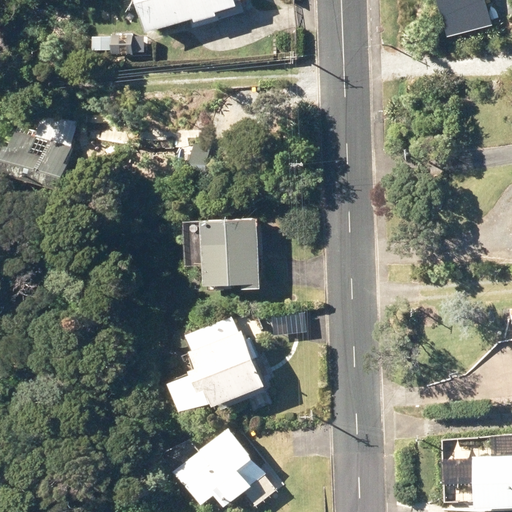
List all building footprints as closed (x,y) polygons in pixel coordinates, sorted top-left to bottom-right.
[(232,12),(251,6),(248,0),(154,0),(167,34),(213,17),(215,23),(234,16),(232,12)] [(155,52),(154,36),(143,37),(143,34),(125,35),(126,56),(144,55),(144,53),(155,52)] [(20,172),(67,188),(90,119),(43,103),(20,172)] [(199,154),(199,175),(221,175),(221,153),(199,154)] [(228,222),(227,287),(278,287),(278,222),(228,222)] [(248,318),(206,335),(233,401),(275,383),(248,318)] [(198,435),(187,436),(188,447),(199,446),(198,435)] [(275,494),(272,489),(291,475),(267,445),(259,451),(254,444),(236,459),(240,464),(224,476),(247,505),(258,497),(263,503),(275,494)] [(511,457),(469,458),(470,510),(511,508),(511,457)]
